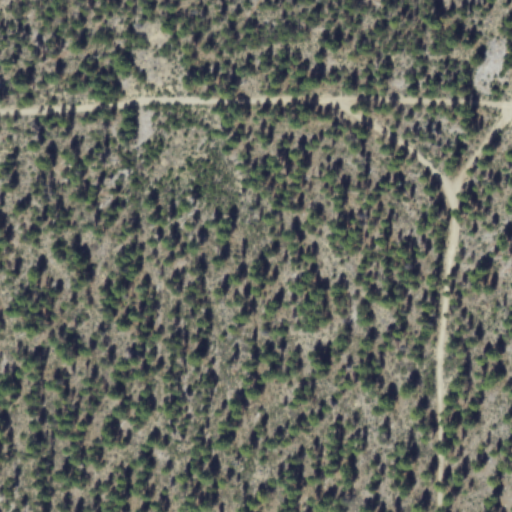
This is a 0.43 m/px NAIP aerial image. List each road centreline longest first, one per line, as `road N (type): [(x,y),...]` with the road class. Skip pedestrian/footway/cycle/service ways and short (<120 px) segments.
road 1 (track): [(0,109),(388,97),(511,105)]
road 2 (track): [(438,511),(439,357),(453,194),(416,156),(330,100)]
